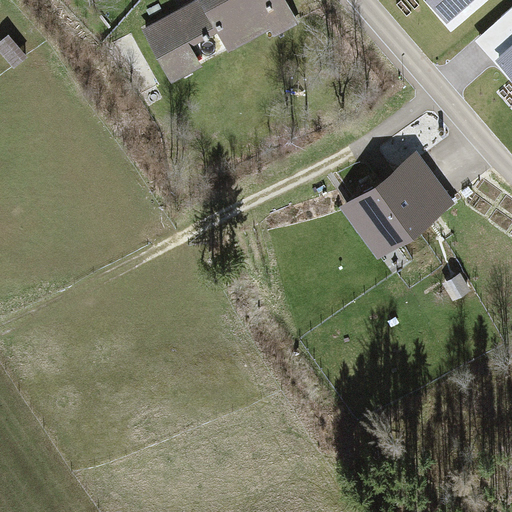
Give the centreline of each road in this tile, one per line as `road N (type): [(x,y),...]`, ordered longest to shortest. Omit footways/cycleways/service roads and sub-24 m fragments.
road 1 (track): [(121,267),(332,165),(400,123),(429,86)]
road 2 (unclassified): [(511,176),(429,86)]
